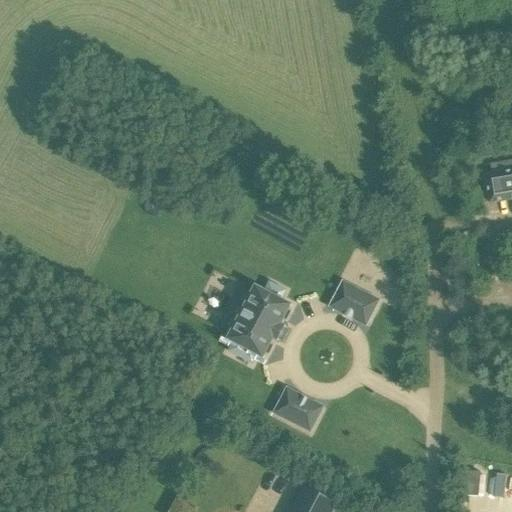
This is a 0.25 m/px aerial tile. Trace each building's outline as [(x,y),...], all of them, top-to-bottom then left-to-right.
[(511,169),(484,174),(489,204),(511,200),(511,169)] [(342,281),(329,307),(366,326),(379,300),(342,281)] [(228,351),(252,364),(257,355),(261,357),(263,358),(264,356),(273,339),(275,340),(277,341),(278,339),(277,339),(284,327),(285,326),(283,325),(281,324),(290,306),(290,307),(291,304),(289,303),(289,304),(281,300),(286,291),(269,282),(265,291),(257,287),(255,285),(254,288),(228,338),(228,337),(226,340),(229,341),(229,340),(233,342),(228,351)] [(324,407),(286,388),(273,413),(309,433),(324,407)] [(331,511),(337,503),(302,485),(293,503),(309,511),(308,511),(331,511)] [(194,511),(196,508),(179,499),(171,511),(194,511)]
